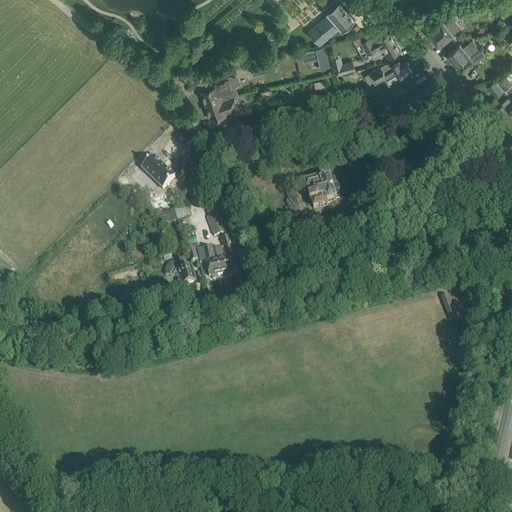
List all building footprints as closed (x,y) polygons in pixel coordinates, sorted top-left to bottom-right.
[(310,32),(320,44),(339,28),(342,31),(347,27),(348,26),(347,26),(350,24),(350,25),(350,24),(355,19),(339,1),(326,12),(329,15),(310,32)] [(456,19),(463,14),(455,3),(441,13),(447,21),(454,16),(456,19)] [(95,15),(98,7),(91,4),(88,13),(95,15)] [(439,46),(446,39),(452,35),(442,22),(428,33),(439,46)] [(372,34),(353,39),(357,46),(362,43),(368,54),(377,49),(379,53),(384,50),(388,58),(401,51),(391,32),(379,39),(377,35),(376,32),(372,34)] [(455,49),(447,55),(457,67),(464,61),(470,56),(475,63),(485,55),(472,40),(463,48),(460,44),(455,49)] [(325,47),(301,53),(303,63),(318,60),(320,69),(330,67),(325,47)] [(253,75),(270,71),(267,61),(251,65),(253,75)] [(343,67),(335,69),(336,75),(355,70),(353,61),(342,64),(343,67)] [(401,64),(399,62),(392,66),(390,63),(385,64),(372,72),(370,70),(365,73),(366,75),(365,76),(369,83),(373,81),(375,84),(395,72),(399,80),(413,71),(407,61),(401,64)] [(503,90),(511,83),(511,82),(507,76),(498,83),(503,90)] [(232,87),(229,77),(211,84),(211,85),(203,88),(203,91),(202,91),(206,104),(220,99),(221,101),(235,96),(238,95),(235,86),(232,87)] [(502,92),(494,81),(488,86),(496,96),(502,92)] [(416,91),(411,82),(393,93),(399,102),(416,91)] [(221,101),(220,99),(206,104),(211,120),(225,115),(225,113),(239,108),(235,96),(221,101)] [(227,144),(236,141),(246,137),(243,128),(224,134),(227,144)] [(154,157),(142,169),(163,190),(175,177),(154,157)] [(336,200),(330,178),(321,181),(320,178),(305,182),(310,202),(312,202),(315,214),(322,213),(320,208),(328,206),(327,203),(336,200)] [(187,191),(194,188),(190,180),(183,183),(187,191)] [(190,216),(187,205),(174,209),(159,214),(162,225),(190,216)] [(214,236),(217,235),(227,232),(217,206),(206,210),(209,217),(207,217),(214,236)] [(223,274),(229,273),(230,276),(235,275),(235,272),(237,271),(234,257),(228,237),(222,239),(227,258),(220,259),(223,274)] [(218,275),(223,274),(220,259),(218,260),(215,247),(211,248),(211,247),(197,250),(200,263),(206,262),(209,277),(212,276),(212,279),(218,278),(218,275)] [(194,248),(181,251),(183,256),(188,255),(191,263),(198,260),(194,248)] [(280,254),(260,259),(264,273),(283,268),(280,254)] [(190,285),(189,284),(196,282),(192,267),(185,268),(183,259),(177,261),(177,259),(169,263),(165,269),(165,275),(174,276),(178,279),(179,279),(181,279),(184,290),(190,285)] [(453,306),(449,295),(443,297),(447,308),(453,306)]
